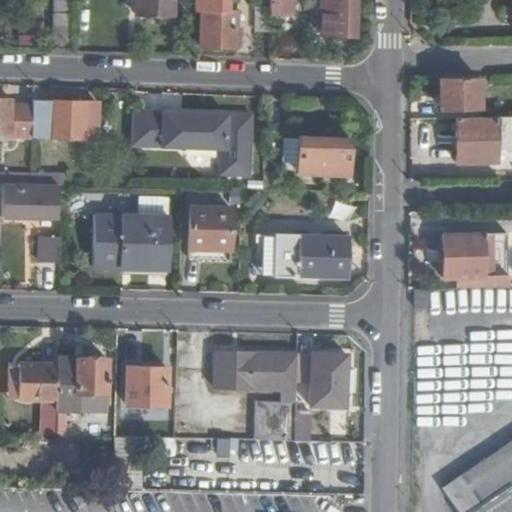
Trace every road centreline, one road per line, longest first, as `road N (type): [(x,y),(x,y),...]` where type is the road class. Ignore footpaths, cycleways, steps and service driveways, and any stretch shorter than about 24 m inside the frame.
road 1 (residential): [(0,66),(384,81)]
road 2 (residential): [(0,307),(384,315)]
road 3 (residential): [(384,81),(384,315)]
road 4 (residential): [(384,315),(384,511)]
